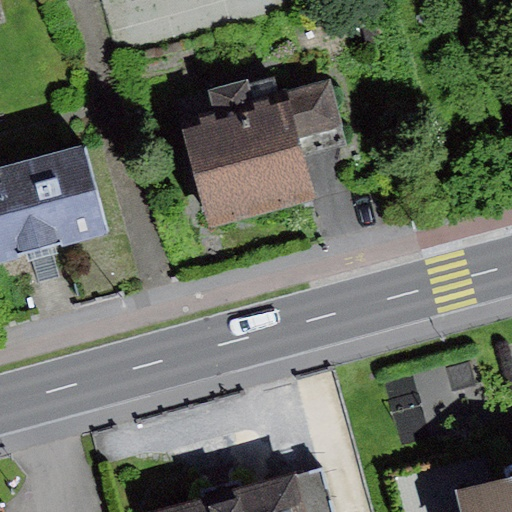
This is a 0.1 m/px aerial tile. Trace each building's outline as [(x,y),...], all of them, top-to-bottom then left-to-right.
[(108,0),(110,9),(142,0),(108,0)] [(361,3),(319,11),(323,35),(366,26),(361,3)] [(218,122),(185,130),(210,227),(318,200),(307,155),(292,99),(256,108),(248,79),(210,88),(218,122)] [(290,90),(292,99),(307,155),(348,145),(331,79),(290,90)] [(85,142),(0,165),(0,261),(42,251),(110,233),(85,142)] [(508,488),(461,500),(463,511),(511,511),(511,468),(504,471),(508,488)] [(333,511),(323,471),(292,480),(300,511),(333,511)] [(300,511),(292,480),(179,511),(300,511)]
